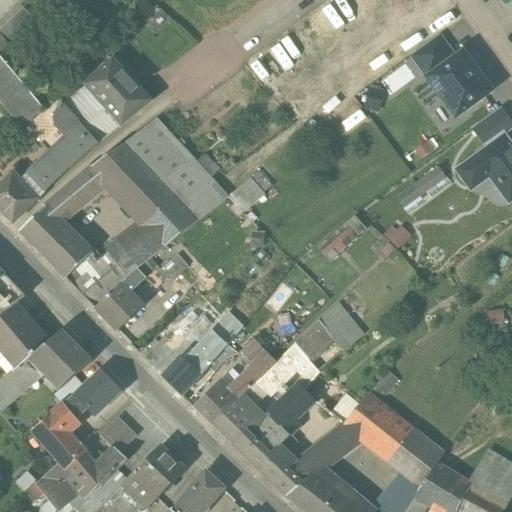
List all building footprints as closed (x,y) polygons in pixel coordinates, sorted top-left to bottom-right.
[(0,36),(0,58),(0,59),(0,58),(0,56),(10,47),(0,36)] [(412,58),(427,80),(455,59),(440,38),(412,58)] [(427,80),(456,119),(492,93),(464,54),(455,59),(427,80)] [(43,109),(0,59),(0,58),(0,102),(3,106),(22,128),(43,109)] [(149,102),(113,63),(86,87),(122,126),(149,102)] [(405,67),(361,93),(372,109),(415,84),(405,67)] [(66,105),(28,139),(37,149),(41,145),(51,157),(41,167),(56,182),(86,155),(122,126),(86,87),(66,105)] [(19,130),(28,139),(66,105),(57,96),(43,109),(22,128),(19,130)] [(0,147),(19,130),(22,128),(3,106),(0,108),(0,147)] [(511,124),(501,109),(472,130),(486,149),(504,136),(505,136),(511,130),(511,124)] [(196,164),(155,121),(124,146),(198,223),(228,199),(229,199),(228,198),(211,180),(196,164)] [(486,149),(461,167),(462,169),(461,170),(459,176),(463,182),(470,182),(471,181),(473,183),(488,172),(496,183),(494,184),(509,205),(511,202),(511,151),(511,150),(511,149),(511,146),(505,136),(504,136),(486,149)] [(198,223),(124,146),(91,169),(107,186),(145,225),(166,248),(198,223)] [(220,171),(205,155),(196,164),(211,180),(220,171)] [(22,184),(13,174),(0,187),(0,211),(13,225),(56,183),(56,182),(41,167),(39,164),(28,175),(29,177),(22,184)] [(91,169),(45,207),(57,219),(65,212),(70,217),(107,186),(91,169)] [(439,169),(396,199),(403,209),(446,179),(439,169)] [(251,179),(228,198),(229,199),(228,199),(243,214),(265,195),(251,179)] [(57,219),(45,207),(43,209),(44,210),(20,232),(65,278),(90,253),(70,232),(74,229),(64,219),(60,223),(57,219)] [(325,250),(339,262),(366,230),(352,218),(325,250)] [(402,253),(413,233),(396,224),(388,237),(398,242),(394,249),(402,253)] [(145,225),(107,253),(127,279),(137,271),(147,263),(166,248),(145,225)] [(95,250),(91,254),(98,261),(101,258),(95,250)] [(101,258),(98,261),(91,254),(90,253),(65,278),(95,309),(127,279),(107,253),(101,258)] [(178,256),(157,274),(162,281),(170,282),(188,268),(178,256)] [(155,272),(147,263),(137,271),(127,279),(95,309),(117,332),(150,300),(138,288),(155,272)] [(0,288),(10,281),(0,271),(0,288)] [(10,281),(0,288),(0,317),(13,308),(26,298),(10,281)] [(183,311),(193,321),(208,306),(200,297),(188,306),(183,311)] [(364,336),(338,304),(327,314),(353,345),(364,336)] [(46,346),(13,308),(0,317),(0,350),(17,370),(25,364),(31,359),(46,346)] [(353,345),(327,314),(319,322),(333,339),(344,352),(353,345)] [(212,333),(228,348),(238,336),(244,329),(229,315),(212,333)] [(333,339),(319,322),(276,364),(259,380),(257,382),(272,397),(278,392),(284,399),(297,386),(298,386),(303,391),(318,372),(310,361),(333,339)] [(91,363),(62,332),(46,346),(31,359),(60,390),(75,378),(91,363)] [(212,333),(187,363),(201,377),(228,348),(212,333)] [(276,364),(254,340),(238,356),(259,380),(276,364)] [(181,357),(162,378),(181,397),(201,377),(187,363),(181,357)] [(17,370),(0,384),(0,411),(25,390),(22,386),(35,375),(25,364),(17,370)] [(119,391),(100,372),(90,383),(63,407),(72,417),(85,405),(89,409),(97,401),(104,407),(119,391)] [(388,373),(367,397),(379,407),(381,404),(399,383),(388,373)] [(60,390),(54,396),(62,405),(82,387),(75,378),(60,390)] [(238,400),(222,384),(194,409),(211,425),(238,400)] [(284,399),(267,415),(290,437),(291,436),(300,426),(293,418),(312,399),(303,391),(298,386),(297,386),(284,399)] [(346,395),(329,415),(343,426),(344,426),(360,406),(346,395)] [(265,417),(243,396),(239,400),(238,400),(211,425),(233,446),(246,432),(272,456),(290,437),(267,415),(265,417)] [(360,406),(381,423),(391,411),(381,404),(379,407),(367,397),(360,406)] [(63,407),(62,405),(52,415),(68,433),(78,424),(72,417),(63,407)] [(381,423),(360,406),(344,426),(362,440),(366,443),(381,423)] [(414,430),(391,411),(381,423),(404,442),(414,430)] [(68,433),(52,415),(34,430),(61,464),(66,471),(69,469),(85,455),(80,448),(68,433)] [(10,424),(3,416),(0,419),(6,427),(10,424)] [(118,419),(100,437),(114,450),(115,449),(120,453),(136,437),(118,419)] [(404,442),(381,423),(366,443),(389,462),(404,442)] [(296,463),(287,470),(301,486),(303,488),(318,476),(362,440),(344,426),(343,426),(296,463)] [(403,473),(422,488),(437,466),(444,455),(414,430),(404,442),(389,462),(403,473)] [(272,456),(246,432),(233,446),(286,497),(301,486),(287,470),(296,463),(287,453),(298,442),(291,436),(290,437),(272,456)] [(127,481),(122,486),(148,510),(187,471),(160,447),(127,481)] [(95,467),(85,455),(69,469),(92,494),(116,470),(125,461),(114,450),(95,467)] [(511,490),(511,467),(490,454),(472,487),(503,505),(511,490)] [(61,464),(35,486),(45,496),(63,482),(60,476),(66,471),(61,464)] [(472,487),(437,466),(422,488),(415,498),(439,511),(501,511),(503,505),(472,487)] [(92,494),(90,495),(74,509),(76,511),(97,511),(122,486),(127,481),(116,470),(92,494)] [(392,487),(411,504),(415,498),(422,488),(403,473),(392,487)] [(205,474),(177,510),(179,511),(203,511),(222,490),(205,474)] [(329,487),(318,476),(303,488),(301,486),(286,497),(305,511),(350,511),(355,507),(349,502),(329,487)] [(60,511),(78,498),(63,482),(45,496),(56,511),(60,511)] [(384,498),(373,511),(405,511),(411,504),(392,487),(384,498)] [(357,503),(352,498),(349,502),(355,507),(357,503)] [(216,511),(238,511),(221,503),(216,511)]
